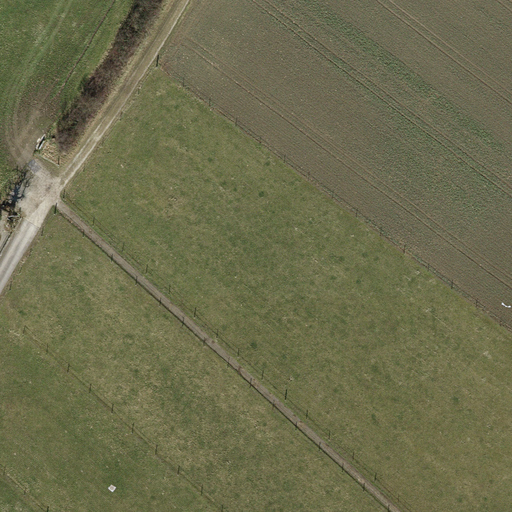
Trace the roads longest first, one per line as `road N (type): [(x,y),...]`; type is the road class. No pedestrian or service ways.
road 1 (track): [(66,178),(186,0)]
road 2 (residential): [(0,279),(45,196),(66,178)]
